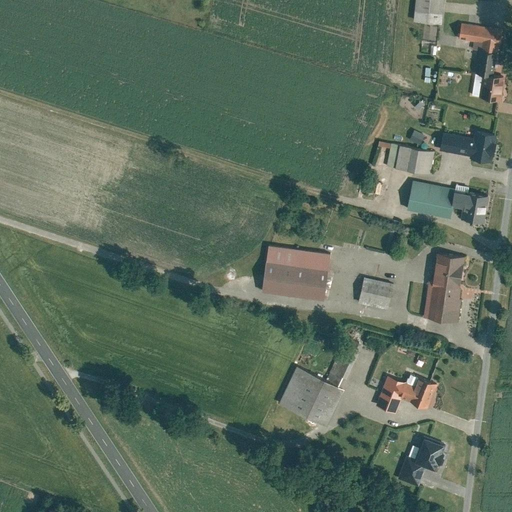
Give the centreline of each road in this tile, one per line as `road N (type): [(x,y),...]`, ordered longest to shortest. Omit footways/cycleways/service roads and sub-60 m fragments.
road 1 (track): [(359,203),(0,91)]
road 2 (unclassified): [(465,511),(511,142)]
road 3 (tertiary): [(0,295),(147,511)]
